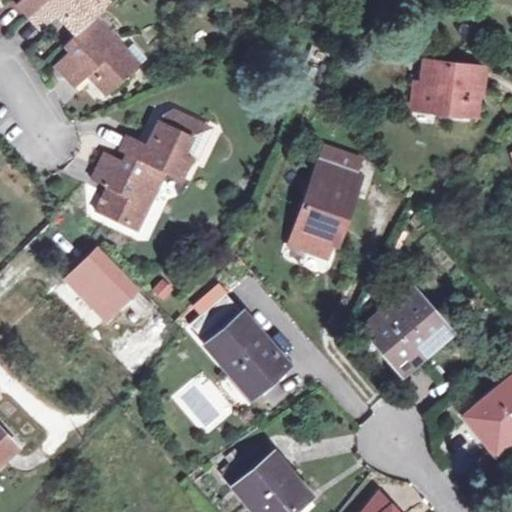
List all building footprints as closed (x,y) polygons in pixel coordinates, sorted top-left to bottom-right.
[(18,0),(17,2),(41,28),(58,13),(76,33),(64,44),(69,49),(54,63),(75,86),(87,73),(92,69),(98,74),(93,79),(108,94),(133,70),(120,55),(126,50),(95,16),(102,10),(92,0),(18,0)] [(109,3),(106,0),(92,0),(102,10),(109,3)] [(120,55),(133,70),(147,58),(133,43),(126,50),(120,55)] [(431,86),(434,63),(424,62),(421,85),(431,86)] [(431,86),(421,85),(419,85),(416,108),(470,114),(473,91),(481,92),(484,69),(434,63),(431,86)] [(87,73),(93,79),(98,74),(92,69),(87,73)] [(172,124),(159,118),(147,143),(127,134),(119,150),(127,154),(125,161),(106,152),(92,180),(108,187),(96,211),(130,227),(138,209),(146,212),(165,172),(182,179),(193,156),(182,152),(198,120),(178,111),(174,118),(172,124)] [(161,113),(159,118),(172,124),(174,118),(161,113)] [(208,124),(198,120),(182,152),(193,156),(208,124)] [(328,242),(343,200),(347,188),(357,192),(363,176),(318,161),(288,245),(322,256),(328,242)] [(350,203),(343,200),(328,242),(335,244),(350,203)] [(137,230),(146,212),(138,209),(130,227),(137,230)] [(66,278),(104,318),(124,300),(136,311),(139,309),(143,314),(152,304),(98,247),(66,278)] [(402,369),(445,331),(409,289),(366,327),(402,369)] [(207,344),(229,370),(234,367),(256,392),(288,365),(242,312),(207,344)] [(251,396),(256,392),(234,367),(229,370),(251,396)] [(511,373),(462,413),(479,434),(492,423),(506,440),(511,435),(511,373)] [(494,451),(506,440),(492,423),(479,434),(494,451)] [(0,429),(0,463),(17,447),(0,429)] [(259,446),(250,453),(260,463),(268,456),(259,446)] [(225,474),(257,511),(279,511),(287,506),(290,509),(308,495),(272,453),(268,456),(260,463),(250,453),(225,474)] [(395,511),(377,491),(359,511),(395,511)]
